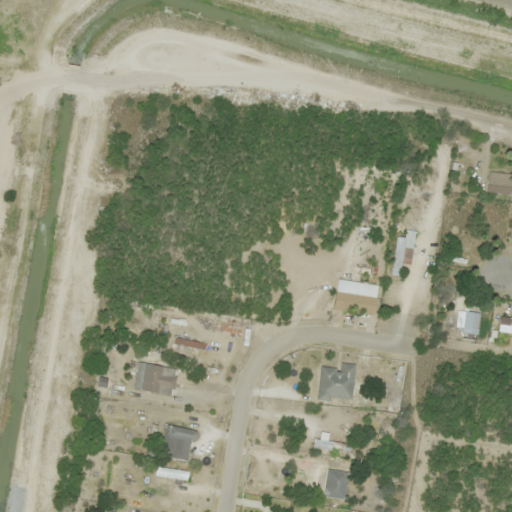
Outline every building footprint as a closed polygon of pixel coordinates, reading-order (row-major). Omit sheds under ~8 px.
[(509,196),(511,174),(488,172),(486,193),(509,196)] [(398,236),(389,275),(398,277),(402,263),(408,265),(415,232),(406,230),(404,238),(398,236)] [(332,310),(374,315),(376,297),(335,291),(332,310)] [(463,339),(478,340),(478,312),(463,312),(463,339)] [(498,331),(511,333),(511,318),(501,317),(498,331)] [(205,344),(175,338),(173,345),(204,350),(205,344)] [(355,364),(340,363),(339,369),(320,367),(317,399),(352,402),(355,364)] [(174,393),(174,366),(136,365),(135,392),(174,393)] [(158,455),(186,462),(194,432),(166,425),(158,455)] [(352,444),(326,442),(327,434),(316,433),(314,450),(351,453),(352,444)] [(187,472),(156,468),(155,477),(187,480),(187,472)] [(344,500),(348,473),(327,469),(322,497),(344,500)]
